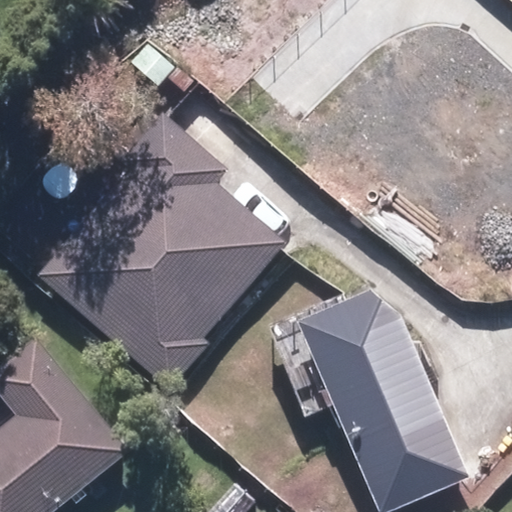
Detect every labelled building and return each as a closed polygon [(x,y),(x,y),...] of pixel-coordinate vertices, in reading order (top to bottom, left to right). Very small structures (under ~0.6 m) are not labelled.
[(511,57),(447,0),(427,0),(328,112),(405,180),(511,57)] [(221,178),(156,123),(26,276),(162,392),(278,256),(206,195),(221,178)] [(402,215),(465,283),(511,240),(511,219),(461,163),(435,186),(421,171),(396,193),(410,208),(402,215)] [(359,302),(324,316),(401,504),(472,475),(426,362),(433,360),(398,275),(355,293),(359,302)] [(0,428),(0,511),(50,511),(133,446),(42,334),(0,367),(0,385),(20,412),(0,428)] [(210,511),(247,511),(259,499),(239,480),(210,511)]
